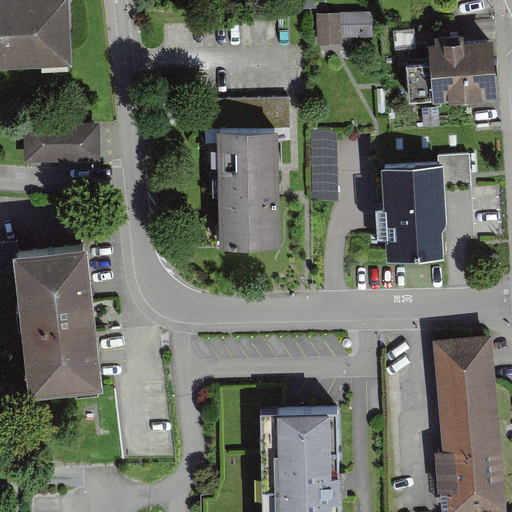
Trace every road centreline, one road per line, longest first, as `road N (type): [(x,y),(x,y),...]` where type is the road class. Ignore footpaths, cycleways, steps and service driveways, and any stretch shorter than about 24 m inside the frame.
road 1 (residential): [(511,301),(227,310),(172,300)]
road 2 (residential): [(172,300),(147,267),(118,0)]
road 3 (residential): [(172,300),(197,464),(159,496),(97,496)]
